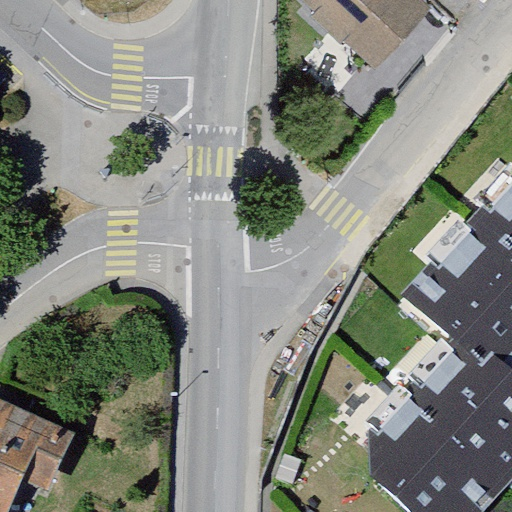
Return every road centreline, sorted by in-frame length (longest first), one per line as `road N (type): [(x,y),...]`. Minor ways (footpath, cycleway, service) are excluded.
road 1 (residential): [(511,27),(313,245),(260,270),(217,269)]
road 2 (residential): [(217,269),(165,248),(122,244),(68,260),(0,323)]
road 3 (tertiary): [(217,269),(210,511)]
road 4 (residential): [(11,0),(99,74),(221,81)]
road 5 (tertiary): [(221,81),(217,269)]
